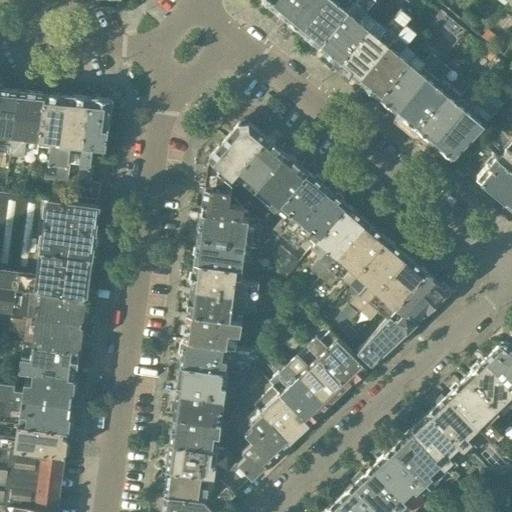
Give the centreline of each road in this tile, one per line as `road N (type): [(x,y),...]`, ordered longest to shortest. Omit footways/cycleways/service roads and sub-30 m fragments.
road 1 (residential): [(107,511),(159,110),(176,77)]
road 2 (residential): [(511,267),(258,59),(217,45)]
road 3 (residential): [(270,511),(511,280)]
road 4 (residential): [(162,48),(0,34)]
